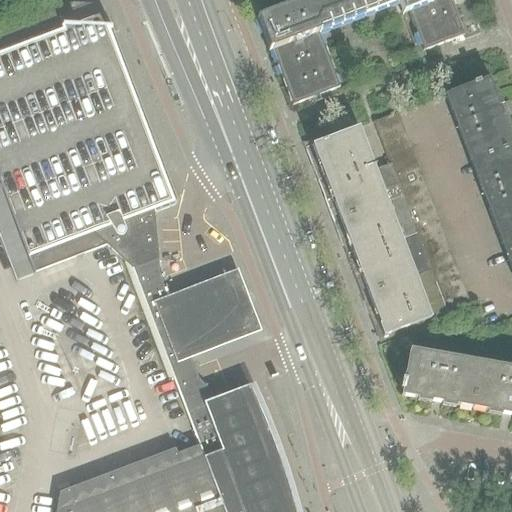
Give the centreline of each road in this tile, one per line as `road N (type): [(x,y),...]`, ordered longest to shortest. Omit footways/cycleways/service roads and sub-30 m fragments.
road 1 (secondary): [(307,339),(216,102)]
road 2 (secondary): [(386,511),(307,339)]
road 3 (secondary): [(307,339),(360,511)]
